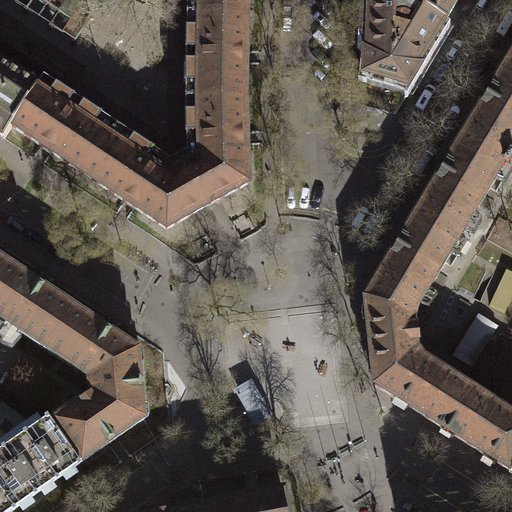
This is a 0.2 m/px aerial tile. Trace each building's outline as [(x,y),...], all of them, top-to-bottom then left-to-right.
[(12,0),(76,42),(92,17),(80,10),(86,0),(12,0)] [(193,0),(199,1),(199,15),(248,16),(248,0),(193,0)] [(410,0),(370,0),(368,51),(366,51),(365,75),(369,77),(369,100),(393,108),(404,87),(409,88),(422,67),(419,65),(446,21),(410,0)] [(410,0),(446,21),(459,0),(410,0)] [(197,85),(197,99),(247,99),(248,16),(199,15),(199,30),(188,30),(188,51),(198,52),(198,62),(187,62),(186,85),(197,85)] [(511,154),(507,152),(511,143),(511,60),(510,59),(487,98),(465,133),(511,163),(511,162),(511,154)] [(37,89),(0,64),(0,135),(4,138),(11,127),(37,89)] [(11,127),(82,173),(108,134),(96,127),(103,116),(84,104),(77,114),(68,109),(76,97),(57,85),(49,97),(37,89),(11,127)] [(201,157),(185,166),(207,206),(248,184),(247,99),(197,99),(198,112),(185,112),(185,136),(200,136),(201,157)] [(442,173),(420,208),(463,234),(505,165),(509,168),(511,163),(465,133),(442,173)] [(127,146),(108,134),(82,173),(167,229),(207,206),(185,166),(169,174),(147,159),(154,149),(134,136),(127,146)] [(417,309),(463,234),(420,208),(409,226),(388,260),(374,283),(417,309)] [(7,262),(0,272),(0,319),(47,350),(75,307),(42,285),(7,262)] [(413,325),(417,309),(374,283),(363,299),(373,385),(396,399),(423,357),(414,343),(418,342),(418,327),(413,325)] [(75,307),(47,350),(89,378),(90,386),(114,380),(118,404),(143,402),(139,351),(115,334),(75,307)] [(496,325),(478,314),(453,357),(471,367),(496,325)] [(496,404),(423,357),(396,399),(431,422),(469,446),(496,404)] [(114,380),(90,386),(88,393),(53,421),(79,463),(122,434),(144,420),(143,402),(118,404),(114,380)] [(256,427),(274,417),(254,381),(236,391),(256,427)] [(511,463),(511,413),(496,404),(469,446),(509,471),(511,463)] [(0,511),(8,511),(27,500),(79,463),(53,421),(49,417),(0,451),(0,511)] [(288,511),(285,490),(263,493),(172,509),(169,505),(160,506),(154,509),(154,511),(288,511)]
